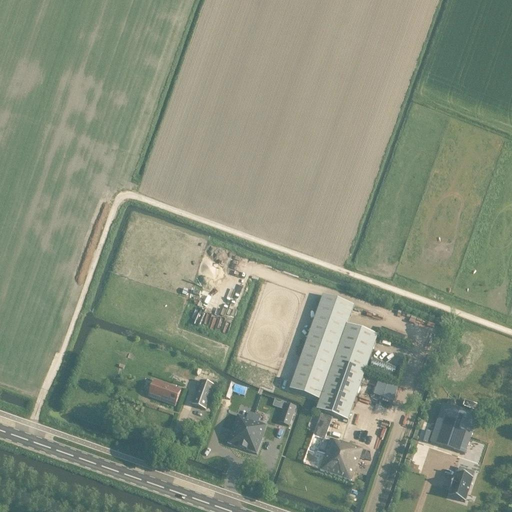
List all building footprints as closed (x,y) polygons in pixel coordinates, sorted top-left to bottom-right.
[(346,324),(353,305),(322,294),(289,389),(320,399),(316,409),(347,420),(377,335),(346,324)] [(373,391),(377,392),(378,389),(392,391),(394,382),(385,380),(386,376),(376,374),(373,391)] [(147,396),(175,405),(181,389),(153,379),(147,396)] [(191,404),(205,408),(213,384),(199,379),(191,404)] [(396,452),(408,402),(399,400),(390,435),(391,435),(388,450),(396,452)] [(476,404),(464,400),(462,405),(474,409),(476,404)] [(285,403),(278,422),(288,426),(295,407),(294,406),(285,403)] [(443,404),(430,442),(464,453),(477,415),(443,404)] [(228,442),(227,443),(228,444),(242,448),(254,414),(248,412),(246,418),(238,415),(228,442)] [(312,434),(323,438),(332,417),(321,413),(312,434)] [(254,414),(242,448),(255,453),(256,454),(256,453),(266,425),(258,422),(260,416),(254,414)] [(320,470),(350,480),(361,449),(340,441),(339,442),(331,439),(330,440),(323,438),(319,451),(326,453),(320,470)] [(473,478),(457,472),(448,496),(464,501),(473,478)]
